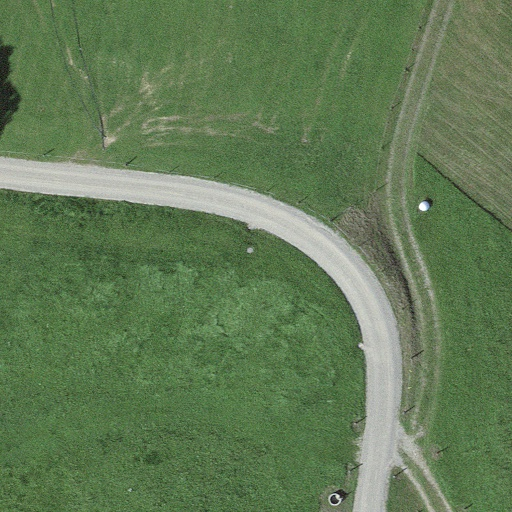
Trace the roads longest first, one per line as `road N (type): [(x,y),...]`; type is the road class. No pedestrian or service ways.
road 1 (track): [(377,511),(393,362),(360,264),(270,202),(0,172)]
road 2 (track): [(384,459),(282,417),(150,397),(0,441)]
